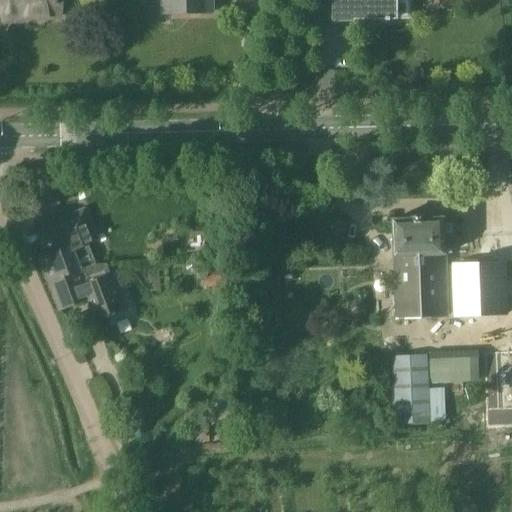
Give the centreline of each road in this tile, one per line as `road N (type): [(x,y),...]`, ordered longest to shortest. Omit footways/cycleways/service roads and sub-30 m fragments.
road 1 (tertiary): [(0,137),(511,125)]
road 2 (unclassified): [(129,511),(0,211)]
road 3 (track): [(289,0),(272,62),(268,128)]
